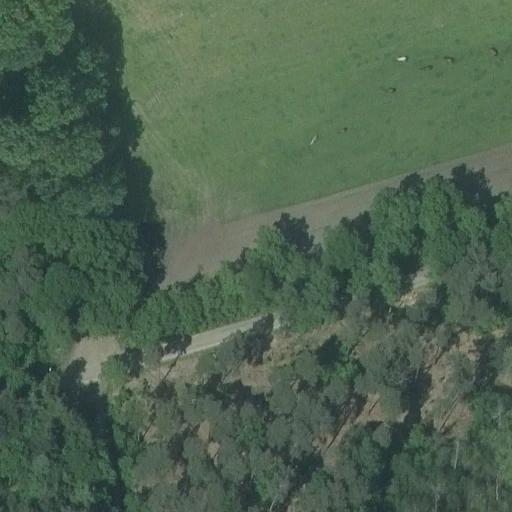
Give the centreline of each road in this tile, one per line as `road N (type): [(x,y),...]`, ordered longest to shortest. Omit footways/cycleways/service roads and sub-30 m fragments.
road 1 (unclassified): [(0,398),(511,245)]
road 2 (track): [(16,0),(118,511)]
